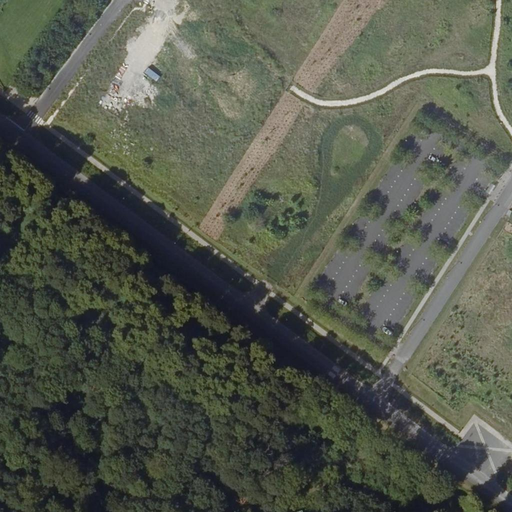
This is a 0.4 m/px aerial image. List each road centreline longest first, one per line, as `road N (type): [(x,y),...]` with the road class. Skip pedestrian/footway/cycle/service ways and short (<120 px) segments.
road 1 (unclassified): [(16,134),(511,502)]
road 2 (residential): [(16,134),(120,0)]
